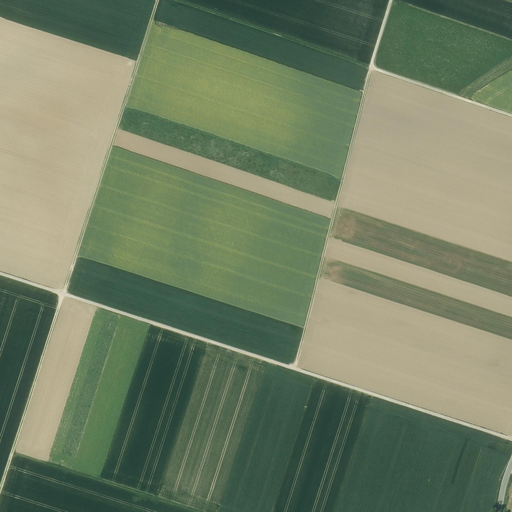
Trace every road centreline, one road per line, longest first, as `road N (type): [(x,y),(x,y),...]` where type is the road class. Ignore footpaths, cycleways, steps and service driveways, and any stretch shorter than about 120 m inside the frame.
road 1 (track): [(0,274),(511,439)]
road 2 (track): [(158,0),(0,490)]
road 3 (track): [(370,67),(294,369)]
road 4 (track): [(168,0),(370,67)]
road 5 (track): [(12,452),(202,511)]
road 6 (track): [(370,67),(511,115)]
